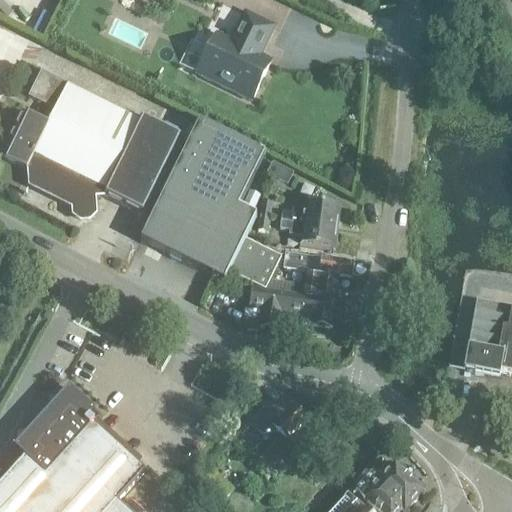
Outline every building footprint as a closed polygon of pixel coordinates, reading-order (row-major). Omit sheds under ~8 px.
[(209,52),(197,77),(251,103),(270,64),(257,57),(261,48),(264,50),(274,29),(245,15),(231,44),(218,38),(216,37),(215,39),(209,52)] [(181,137),(43,70),(30,96),(57,109),(49,124),(44,122),(43,123),(22,112),(8,140),(13,143),(6,158),(25,167),(24,168),(27,170),(29,166),(31,167),(32,183),(72,203),(73,219),(80,223),(88,222),(94,216),(92,198),(103,197),(103,198),(142,218),(181,137)] [(272,280),(283,257),(247,239),(260,214),(241,205),(265,155),(200,124),(195,134),(143,239),(218,276),(204,303),(211,307),(225,279),(227,280),(231,273),(266,290),(272,280)] [(320,207),(317,204),(311,203),(309,206),(305,205),(304,214),(293,212),(292,216),(288,216),(287,224),(337,231),(340,209),(320,207)] [(271,222),(272,210),(263,208),(261,220),(261,221),(271,222)] [(269,235),(271,222),(261,221),(259,233),(269,235)] [(335,253),(337,231),(287,224),(286,233),(290,233),(289,237),(301,239),(300,248),(335,253)] [(354,280),(356,265),(286,256),(283,275),(339,280),(339,278),(354,280)] [(336,302),(339,280),(283,275),(282,282),(272,280),(266,290),(254,288),(254,291),(336,302)] [(332,331),(336,302),(254,291),(251,311),(263,312),(261,331),(280,333),(283,310),(304,312),(302,327),(332,331)] [(476,303),(463,373),(466,374),(502,380),(503,375),(511,376),(511,309),(479,304),(476,303)] [(0,511),(121,511),(116,506),(143,476),(93,430),(91,429),(94,426),(89,421),(95,414),(69,390),(13,451),(25,462),(0,489),(0,511)] [(269,403),(248,426),(265,441),(275,431),(282,437),(261,460),(278,476),(299,454),(286,441),(307,419),(284,398),(275,408),(269,403)] [(407,511),(425,493),(395,466),(380,482),(372,475),(357,492),(365,500),(363,501),(375,511),(391,511),(396,507),(401,511),(407,511)] [(218,511),(234,494),(213,475),(198,492),(218,511)]
